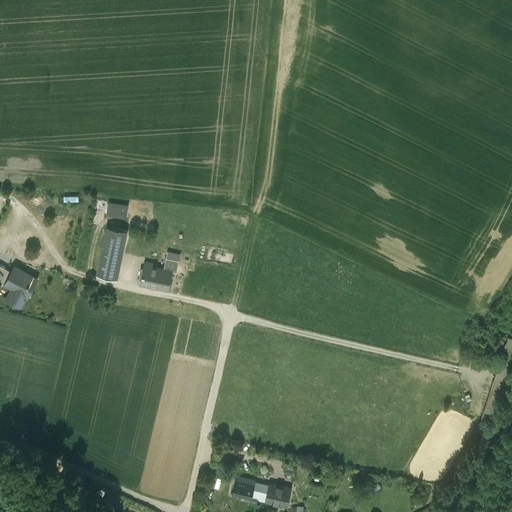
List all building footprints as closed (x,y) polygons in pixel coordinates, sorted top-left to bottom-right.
[(128,205),(109,202),(107,214),(126,217),(128,205)] [(127,231),(107,227),(97,274),(117,278),(127,231)] [(179,260),(166,257),(164,269),(173,271),(177,272),(179,260)] [(164,269),(152,267),(153,263),(145,262),(140,283),(169,289),(173,271),(164,269)] [(0,282),(4,285),(5,283),(12,271),(0,265),(0,282)] [(38,279),(14,266),(12,271),(5,283),(16,289),(11,299),(5,296),(5,297),(21,306),(27,295),(28,296),(38,279)] [(511,369),(511,340),(510,340),(482,418),(493,421),(511,369)] [(257,483),(240,479),(239,483),(236,496),(253,500),(254,497),(270,501),(269,504),(289,508),(293,491),(273,486),(273,488),(257,484),(257,483)] [(102,495),(96,491),(92,498),(99,502),(102,495)]
